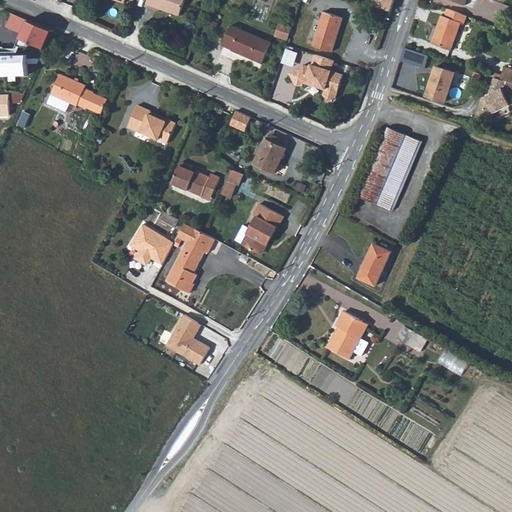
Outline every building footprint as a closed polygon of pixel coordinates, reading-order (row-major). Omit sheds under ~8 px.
[(150,0),(149,5),(180,15),(185,0),(150,0)] [(377,0),(376,4),(394,9),(397,0),(377,0)] [(452,52),(466,14),(448,8),(445,16),(442,15),(431,44),(452,52)] [(346,16),(326,10),(316,42),(335,49),(346,16)] [(53,29),(13,11),(7,26),(23,32),(21,37),(46,47),(53,29)] [(277,34),(289,39),(294,25),(281,21),(277,34)] [(234,51),(264,64),(273,43),(233,26),(225,45),(235,49),(234,51)] [(302,53),(287,48),(284,60),(298,65),(302,53)] [(336,59),(316,53),(313,63),(312,66),(308,65),(304,67),(303,65),(290,72),(297,84),(300,85),(307,81),(327,87),(325,93),(337,97),(345,73),(332,69),(336,59)] [(27,54),(0,54),(0,75),(28,75),(28,64),(28,58),(27,54)] [(455,72),(437,66),(427,94),(445,100),(455,72)] [(511,69),(505,67),(500,80),(504,81),(511,83),(511,69)] [(78,102),(79,100),(85,85),(86,81),(62,71),(53,92),(78,102)] [(500,80),(494,78),(488,95),(481,98),(475,117),(490,122),(493,113),(510,105),(511,105),(511,91),(502,88),(504,81),(500,80)] [(85,85),(79,100),(88,104),(94,89),(85,85)] [(108,95),(94,89),(88,104),(101,110),(108,95)] [(143,130),(168,141),(177,123),(151,111),(152,109),(138,102),(128,125),(142,132),(143,130)] [(361,195),(397,209),(403,193),(387,187),(410,132),(390,124),(361,195)] [(403,193),(425,139),(410,132),(387,187),(403,193)] [(271,134),(268,140),(286,148),(289,143),(271,134)] [(268,140),(267,139),(255,163),(276,173),(287,149),(286,148),(268,140)] [(181,160),(171,183),(200,196),(203,190),(213,194),(220,178),(210,174),(209,177),(192,169),(193,166),(181,160)] [(244,187),(250,176),(235,170),(230,181),(238,184),(244,187)] [(236,189),(238,184),(230,181),(228,185),(236,189)] [(236,189),(228,185),(225,191),(236,196),(239,190),(236,189)] [(203,190),(200,196),(210,200),(213,194),(203,190)] [(257,216),(250,228),(242,244),(264,255),(278,226),(280,227),(286,216),(258,203),(252,214),(257,216)] [(176,226),(180,219),(172,214),(168,221),(176,226)] [(217,239),(187,222),(180,236),(190,242),(169,281),(191,293),(196,284),(194,283),(199,274),(195,272),(207,251),(210,253),(217,239)] [(164,264),(176,242),(145,223),(132,244),(141,250),(138,254),(140,260),(145,263),(151,262),(153,258),(164,264)] [(244,225),(236,241),(242,244),(250,228),(244,225)] [(358,278),(376,287),(392,253),(374,244),(358,278)] [(329,347),(350,358),(354,351),(362,337),(369,324),(345,310),(337,325),(340,327),(329,347)] [(201,323),(186,315),(168,345),(202,365),(212,348),(196,338),(193,337),(201,323)] [(204,325),(201,323),(193,337),(196,338),(204,325)] [(401,340),(412,347),(420,334),(409,328),(401,340)] [(420,334),(412,347),(424,354),(432,342),(420,334)] [(362,337),(354,351),(360,355),(369,340),(362,337)] [(441,363),(464,376),(471,363),(448,350),(441,363)]
